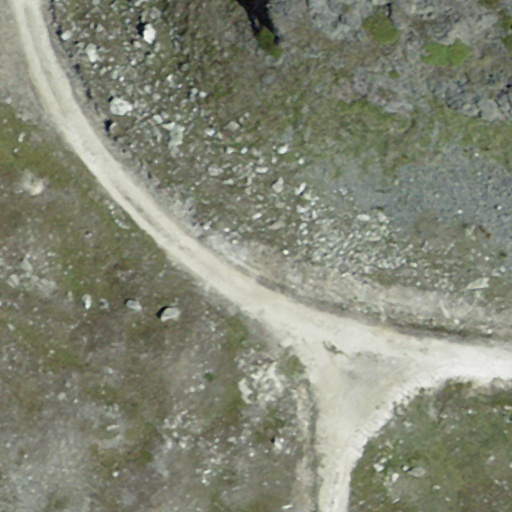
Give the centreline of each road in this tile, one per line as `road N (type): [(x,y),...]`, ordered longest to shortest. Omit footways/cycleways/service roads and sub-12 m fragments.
road 1 (track): [(372,353),(178,252),(66,114),(27,0)]
road 2 (track): [(344,511),(372,353)]
road 3 (track): [(372,353),(511,375)]
